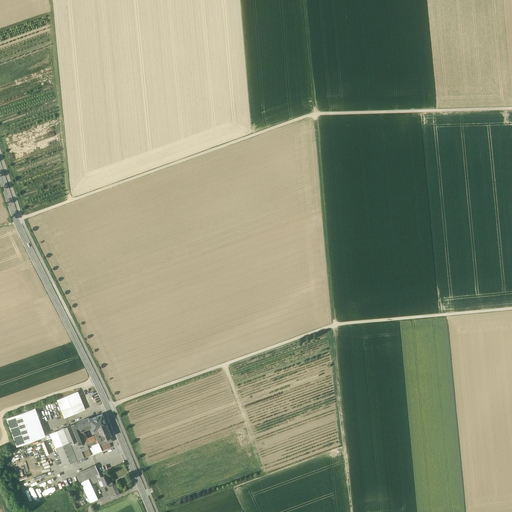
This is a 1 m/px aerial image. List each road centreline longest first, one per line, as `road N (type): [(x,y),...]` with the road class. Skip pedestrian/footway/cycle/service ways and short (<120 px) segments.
road 1 (track): [(511,111),(314,113),(15,220)]
road 2 (track): [(307,0),(351,511)]
road 3 (track): [(511,308),(334,325),(107,407)]
road 4 (secondary): [(150,511),(0,172)]
road 5 (track): [(70,200),(52,0)]
road 6 (track): [(0,449),(10,445),(3,416),(94,380)]
